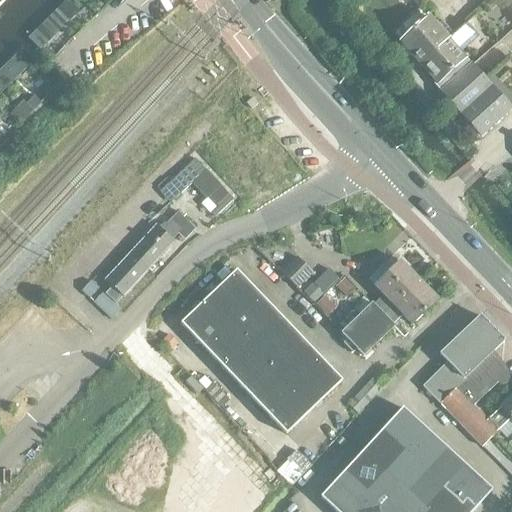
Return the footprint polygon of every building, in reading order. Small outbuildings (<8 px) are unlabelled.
[(57,13),(29,42),(39,52),(67,23),(57,13)] [(399,43),(415,60),(430,48),(433,51),(448,39),(452,35),(441,23),(437,27),(428,17),(399,43)] [(434,84),(451,103),(481,76),(460,53),(478,37),(467,25),(449,41),(448,39),(433,51),(430,48),(415,60),(435,83),(434,84)] [(11,66),(0,77),(0,97),(21,76),(11,66)] [(481,76),(451,103),(480,136),(510,109),(510,108),(511,106),(511,97),(492,73),(484,80),(481,76)] [(195,159),(163,188),(174,200),(192,184),(206,170),(195,159)] [(214,218),(233,199),(220,186),(206,199),(201,204),(214,218)] [(156,228),(131,254),(148,270),(173,243),(171,242),(178,234),(184,240),(195,229),(184,218),(179,212),(166,224),(156,228)] [(147,269),(132,255),(109,281),(113,285),(105,294),(91,281),(82,291),(111,318),(120,309),(115,305),(122,296),(147,269)] [(282,273),(298,288),(312,276),(296,258),(282,273)] [(384,296),(372,306),(383,317),(419,281),(400,263),(375,287),(384,296)] [(180,325),(196,341),(252,288),(236,272),(180,325)] [(437,300),(419,281),(383,317),(392,327),(403,317),(410,324),(437,300)] [(211,357),(239,330),(267,304),(252,288),(196,341),(211,357)] [(239,330),(254,346),(282,319),(267,304),(239,330)] [(371,306),(356,320),(378,342),(393,327),(392,327),(383,317),(372,306),(371,306)] [(423,387),(463,428),(479,413),(472,406),(503,376),(485,357),(502,341),(479,318),(441,355),(448,362),(423,387)] [(254,346),(269,361),(296,335),(282,319),(254,346)] [(378,342),(356,320),(341,335),(347,341),(344,345),(353,354),(356,350),(363,357),(378,342)] [(211,357),(226,372),(254,346),(239,330),(211,357)] [(269,361),(283,377),(311,350),(296,335),(269,361)] [(226,372),(241,388),(269,361),(254,346),(226,372)] [(283,377),(298,393),(314,409),(328,396),(342,382),(328,368),(311,350),(283,377)] [(241,388),(255,403),(283,377),(269,361),(241,388)] [(348,405),(358,414),(392,378),(382,369),(348,405)] [(255,403),(270,419),(298,393),(283,377),(255,403)] [(298,393),(270,419),(286,436),(314,409),(298,393)] [(479,413),(463,428),(481,447),(510,418),(511,420),(511,396),(500,408),(487,421),(479,413)] [(402,409),(381,431),(409,456),(429,433),(402,409)] [(381,431),(361,453),(388,478),(409,456),(381,431)] [(409,456),(388,478),(406,494),(447,450),(429,433),(409,456)] [(447,450),(406,494),(424,511),(444,489),(465,466),(447,450)] [(361,453),(341,475),(368,500),(388,478),(361,453)] [(465,466),(444,489),(469,511),(472,511),(492,491),(465,466)] [(341,475),(320,498),(335,511),(357,511),(368,500),(341,475)] [(368,500),(357,511),(389,511),(406,494),(388,478),(368,500)] [(469,511),(444,489),(424,511),(425,511),(469,511)] [(406,494),(389,511),(422,511),(424,511),(406,494)]
